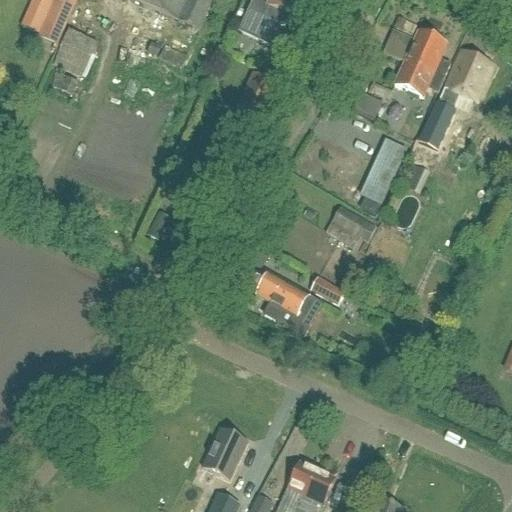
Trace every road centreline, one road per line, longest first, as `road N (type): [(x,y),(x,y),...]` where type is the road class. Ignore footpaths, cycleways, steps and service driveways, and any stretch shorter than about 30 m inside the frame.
road 1 (unclassified): [(172,326),(367,0)]
road 2 (unclassified): [(511,480),(172,326)]
road 3 (unclassified): [(9,511),(172,326)]
